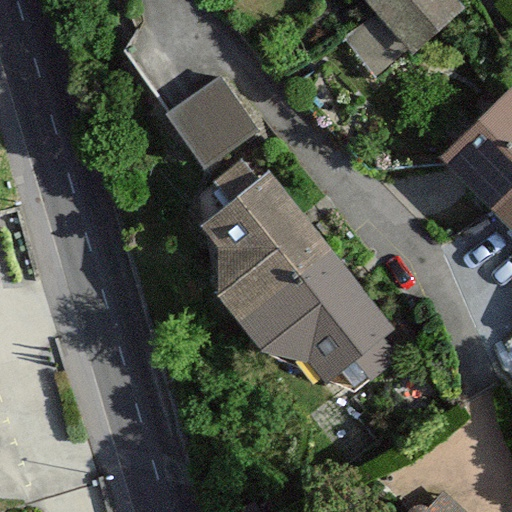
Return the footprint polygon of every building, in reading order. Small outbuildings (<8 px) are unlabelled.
[(372,0),(385,15),(353,42),(381,75),(471,0),(372,0)] [(220,83),(174,114),(207,162),(253,131),(220,83)] [(511,95),(450,161),(511,219),(511,95)] [(259,192),(242,174),(222,187),(230,202),(205,224),(217,242),(221,290),(264,346),(328,373),(348,354),(373,373),(390,358),(375,335),(387,325),(273,182),(259,192)] [(0,379),(33,349),(4,317),(0,320),(0,379)]
